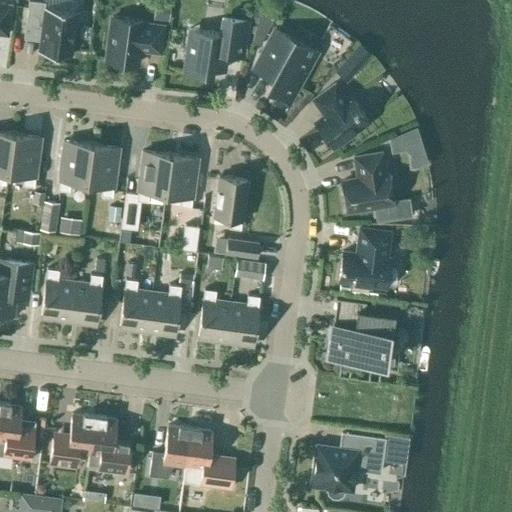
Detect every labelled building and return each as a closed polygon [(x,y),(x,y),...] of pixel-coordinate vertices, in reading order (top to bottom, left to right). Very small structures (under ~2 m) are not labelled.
[(35,0),(27,0),(24,29),(38,31),(37,40),(36,51),(72,55),(77,9),(75,9),(76,0),(44,0),(44,1),(35,0)] [(0,33),(6,34),(10,5),(0,3),(0,33)] [(288,101),(316,49),(292,36),(291,38),(275,29),(276,28),(275,27),(273,29),(268,26),(273,17),(259,9),(251,41),(258,45),(265,32),(270,35),(252,69),(253,70),(253,68),(270,77),(264,88),(265,89),(266,87),(288,99),(287,100),(288,101)] [(111,16),(106,60),(135,64),(137,49),(159,52),(163,25),(141,22),(141,20),(111,16)] [(241,53),(245,25),(219,21),(218,33),(189,28),(183,70),(209,74),(210,67),(223,69),(225,51),(241,53)] [(367,120),(350,96),(346,98),(334,82),(312,99),(320,110),(323,108),(327,112),(314,122),(332,146),(367,120)] [(0,171),(7,173),(12,133),(0,131),(0,171)] [(390,153),(408,149),(404,132),(386,136),(390,153)] [(40,136),(12,133),(7,173),(23,175),(22,184),(33,186),(40,136)] [(70,181),(86,183),(91,143),(63,139),(57,189),(68,191),(70,181)] [(118,147),(91,143),(86,183),(101,185),(100,195),(112,196),(118,147)] [(120,226),(135,228),(139,200),(147,201),(148,191),(164,193),(169,153),(141,150),(135,193),(125,191),(120,226)] [(372,206),(375,222),(412,216),(408,196),(391,199),(386,173),(384,173),(380,151),(353,156),(356,172),(359,171),(360,177),(341,180),(346,210),(372,206)] [(196,157),(169,153),(164,193),(179,195),(178,205),(190,207),(196,157)] [(228,227),(239,228),(246,179),(218,175),(212,215),(229,217),(228,227)] [(52,223),(54,204),(39,202),(37,221),(52,223)] [(197,225),(183,223),(180,248),(194,250),(197,225)] [(350,291),(366,293),(368,284),(385,286),(389,257),(385,256),(388,230),(359,226),(355,252),(341,250),(337,280),(351,282),(350,291)] [(258,241),(226,237),(224,252),(256,256),(258,241)] [(0,314),(13,316),(14,306),(13,306),(16,284),(28,286),(31,262),(0,257),(0,314)] [(236,258),(234,274),(261,278),(264,262),(236,258)] [(67,321),(72,281),(57,279),(58,269),(46,268),(40,317),(67,321)] [(72,281),(67,321),(95,324),(101,275),(90,273),(88,283),(72,281)] [(146,331),(151,291),(135,289),(136,279),(125,278),(118,327),(146,331)] [(151,291),(146,331),(173,335),(180,285),(168,284),(167,293),(151,291)] [(224,341),(229,301),(214,299),(215,290),(203,288),(197,338),(224,341)] [(229,301),(224,341),(252,345),(258,295),(247,294),(245,303),(229,301)] [(333,295),(331,312),(346,313),(347,296),(333,295)] [(335,324),(330,356),(380,363),(387,313),(355,309),(353,326),(335,324)] [(0,401),(0,455),(29,459),(34,424),(18,422),(20,406),(9,404),(9,403),(0,401)] [(76,452),(88,453),(93,414),(82,413),(82,414),(71,413),(67,440),(51,438),(48,462),(74,465),(76,452)] [(93,414),(88,453),(86,467),(108,470),(124,472),(127,448),(111,446),(115,418),(104,417),(104,416),(93,414)] [(183,465),(189,426),(178,425),(177,426),(166,425),(163,452),(151,451),(148,475),(166,477),(172,464),(183,465)] [(200,428),(189,426),(182,481),(229,487),(233,456),(208,453),(211,430),(200,429),(200,428)] [(343,490),(343,488),(350,489),(353,468),(378,471),(383,438),(341,432),(339,447),(316,444),(311,484),(326,486),(326,487),(327,493),(331,496),(336,497),(341,495),(343,490)] [(58,511),(60,498),(21,493),(18,511),(58,511)]
